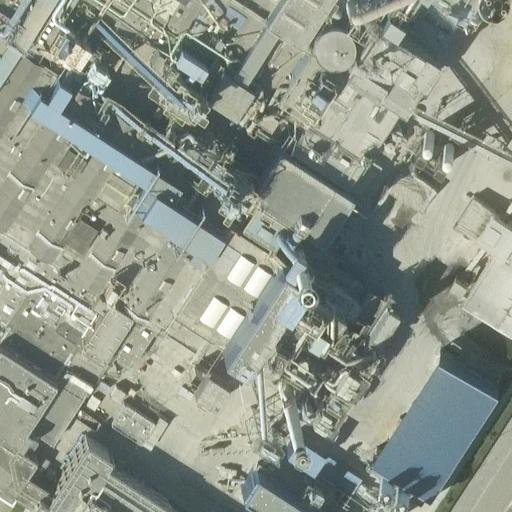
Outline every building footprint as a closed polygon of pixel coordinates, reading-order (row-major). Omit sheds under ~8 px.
[(0,0),(0,19),(12,0),(0,0)] [(12,0),(0,19),(0,30),(36,54),(71,0),(97,0),(111,9),(116,0),(12,0)] [(339,61),(297,33),(242,0),(116,0),(111,9),(169,47),(180,30),(221,56),(250,76),(305,111),(286,141),(344,179),(343,180),(350,185),(360,191),(367,180),(368,181),(380,163),(363,152),(433,43),(375,5),(339,61)] [(242,0),(297,33),(318,1),(339,14),(348,0),(242,0)] [(373,0),(371,3),(375,5),(433,43),(446,23),(452,26),(467,1),(467,0),(373,0)] [(243,188),(36,54),(0,30),(0,228),(155,324),(228,212),(243,188)] [(272,138),(286,115),(253,95),(239,117),(272,138)] [(497,246),(464,297),(502,322),(511,328),(511,220),(497,210),(480,235),(497,246)] [(263,234),(228,212),(155,324),(213,362),(228,338),(271,366),(278,355),(308,375),(319,357),(322,359),(335,339),(332,337),(343,320),(314,300),(329,277),(319,271),(328,257),(332,250),(308,235),(307,236),(304,234),(292,253),(278,244),(263,234)] [(13,492),(30,504),(44,481),(38,477),(30,473),(27,471),(37,456),(13,441),(14,439),(25,423),(35,430),(52,441),(111,349),(131,362),(155,324),(0,228),(0,318),(5,322),(0,329),(0,490),(10,497),(13,492)] [(228,382),(208,369),(192,359),(179,381),(214,404),(228,382)] [(299,385),(284,409),(301,419),(319,418),(329,404),(299,385)] [(104,415),(110,407),(101,401),(96,410),(104,415)] [(352,492),(363,477),(297,429),(286,444),(352,492)] [(52,486),(44,481),(30,504),(24,511),(180,511),(168,504),(169,503),(167,502),(168,499),(107,460),(112,452),(85,435),(63,470),(55,481),(52,486)] [(278,511),(328,511),(255,464),(240,487),(278,511)]
